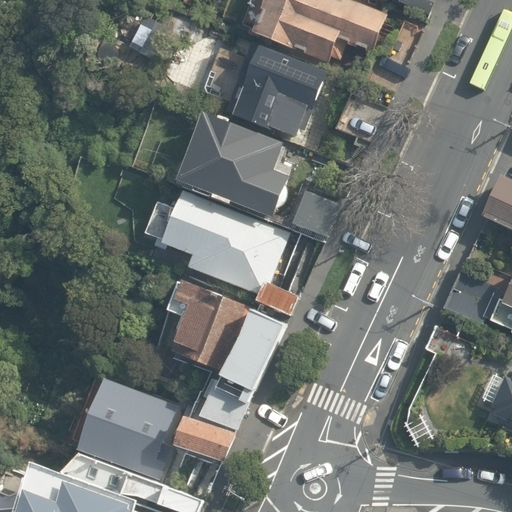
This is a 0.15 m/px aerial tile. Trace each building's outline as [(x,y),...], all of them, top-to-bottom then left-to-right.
[(391,16),(350,0),(266,0),(255,32),(332,61),(339,37),(376,51),(391,16)] [(329,68),(257,42),(231,116),(272,133),(285,103),(314,107),(329,68)] [(206,115),(176,187),(275,220),(289,179),(275,170),(284,144),(206,115)] [(511,185),(504,181),(487,219),(511,232),(511,185)] [(339,205),(304,192),(290,229),(326,240),(339,205)] [(287,238),(182,194),(166,244),(193,255),(189,269),(266,299),(287,238)] [(281,323),(179,280),(170,308),(183,318),(176,353),(252,394),(281,323)] [(313,295),(280,282),(271,305),(303,318),(313,295)] [(511,379),(509,380),(493,413),(511,421),(511,379)] [(173,406),(112,380),(85,452),(164,480),(174,449),(173,406)] [(239,432),(192,415),(178,447),(224,463),(239,432)] [(139,511),(142,505),(45,466),(26,511),(5,511),(0,510),(0,511),(139,511)]
